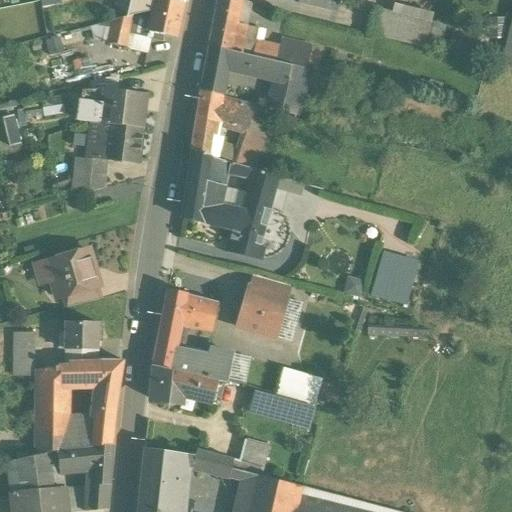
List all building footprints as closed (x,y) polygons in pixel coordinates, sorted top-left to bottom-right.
[(152,12),(154,0),(130,0),(127,18),(133,17),(152,12)] [(183,4),(164,0),(154,0),(152,12),(148,29),(147,33),(152,34),(150,40),(160,42),(161,36),(175,39),(183,4)] [(240,1),(236,0),(218,0),(216,12),(209,47),(238,54),(242,41),(243,37),(237,36),(240,26),(234,25),(240,1)] [(298,0),(297,5),(334,14),(337,0),(298,0)] [(429,24),(371,9),(365,34),(423,49),(429,24)] [(152,12),(133,17),(129,35),(150,40),(152,34),(147,33),(152,12)] [(127,18),(111,21),(107,44),(125,48),(129,35),(133,17),(127,18)] [(490,20),(491,36),(505,36),(505,20),(490,20)] [(429,44),(442,46),(445,25),(432,23),(429,44)] [(511,60),(511,25),(503,58),(511,60)] [(150,40),(129,35),(125,48),(125,49),(147,54),(150,40)] [(278,49),(242,41),(238,54),(256,59),(275,63),(278,49)] [(311,49),(280,41),(278,49),(275,63),(290,66),(305,70),(306,70),(311,49)] [(238,54),(209,47),(200,91),(221,97),(227,66),(252,72),(254,73),(256,59),(238,54)] [(275,63),(256,59),(254,73),(252,72),(251,76),(273,80),(285,82),(290,66),(275,63)] [(290,66),(285,82),(273,80),(268,103),(267,109),(277,112),(294,116),(305,70),(290,66)] [(118,77),(92,83),(91,91),(91,92),(103,92),(104,91),(116,92),(118,77)] [(91,91),(82,91),(78,122),(91,123),(99,124),(103,92),(91,92),(91,91)] [(116,92),(104,91),(103,92),(99,124),(108,126),(141,129),(146,96),(116,92)] [(254,109),(220,99),(221,98),(200,92),(194,133),(210,137),(213,122),(245,130),(246,130),(254,109)] [(268,103),(261,102),(260,109),(267,111),(267,109),(268,103)] [(254,109),(246,130),(245,130),(233,165),(252,170),(254,171),(258,156),(262,156),(277,112),(267,109),(267,111),(266,112),(254,109)] [(19,145),(12,117),(2,119),(9,148),(19,145)] [(99,124),(91,123),(89,137),(86,137),(85,141),(89,142),(87,164),(105,166),(106,159),(104,158),(108,126),(99,124)] [(141,129),(108,126),(104,158),(106,159),(137,162),(141,129)] [(210,137),(194,133),(191,151),(211,157),(210,158),(217,160),(221,139),(210,137)] [(211,157),(191,151),(189,163),(209,169),(249,181),(252,170),(233,165),(217,160),(210,158),(211,157)] [(87,164),(77,163),(74,197),(102,190),(105,166),(87,164)] [(209,169),(189,163),(180,218),(226,229),(228,210),(203,204),(209,169)] [(254,171),(252,170),(249,181),(240,213),(267,220),(270,209),(275,190),(274,190),(277,178),(254,171)] [(302,185),(277,178),(274,190),(275,190),(299,197),(302,185)] [(240,213),(228,210),(226,229),(232,231),(262,238),(267,220),(240,213)] [(262,238),(232,231),(227,251),(257,259),(262,238)] [(88,251),(45,265),(56,298),(62,296),(97,285),(99,285),(98,284),(96,284),(92,271),(94,271),(88,251)] [(412,289),(419,263),(387,254),(379,279),(396,284),(412,289)] [(288,286),(254,277),(250,290),(247,289),(237,328),(274,338),(288,286)] [(391,301),(396,284),(379,279),(374,296),(391,301)] [(347,294),(362,296),(364,284),(348,282),(347,294)] [(97,285),(62,296),(65,308),(101,300),(97,285)] [(217,304),(167,292),(152,364),(153,364),(176,371),(208,379),(225,382),(231,355),(210,351),(209,358),(183,353),(176,351),(181,326),(188,328),(211,332),(217,304)] [(98,325),(64,323),(63,350),(96,351),(98,325)] [(188,328),(181,326),(176,351),(183,353),(188,328)] [(368,327),(367,337),(428,340),(428,330),(368,327)] [(34,334),(13,334),(12,376),(33,376),(34,334)] [(249,386),(253,357),(238,355),(234,384),(249,386)] [(118,362),(98,361),(97,364),(68,364),(68,366),(67,386),(69,386),(93,385),(97,385),(97,391),(95,409),(115,411),(123,361),(118,362)] [(68,366),(37,371),(36,396),(69,391),(69,386),(67,386),(68,366)] [(217,384),(153,367),(151,400),(169,402),(170,395),(215,408),(219,395),(214,394),(217,384)] [(322,380),(287,370),(280,398),(314,408),(322,380)] [(69,391),(36,396),(36,421),(68,418),(68,417),(69,391)] [(115,411),(95,409),(95,411),(94,415),(91,448),(111,446),(115,411)] [(94,415),(68,417),(68,418),(67,451),(91,448),(94,415)] [(68,418),(36,421),(35,457),(57,452),(67,451),(68,418)] [(267,447),(244,441),(238,462),(233,460),(230,470),(254,476),(259,477),(267,447)] [(67,451),(57,452),(60,472),(61,471),(94,468),(94,485),(109,486),(112,446),(91,448),(67,451)] [(163,450),(144,449),(142,464),(162,466),(162,461),(251,486),(254,476),(230,470),(233,460),(196,451),(193,460),(185,458),(180,456),(163,452),(163,450)] [(196,451),(188,449),(185,458),(193,460),(196,451)] [(35,457),(6,464),(11,494),(63,489),(61,471),(60,472),(57,452),(35,457)] [(181,511),(183,496),(159,492),(162,466),(142,464),(137,511),(136,511),(244,511),(245,510),(233,506),(231,511),(181,511)] [(259,477),(254,476),(251,486),(245,510),(244,511),(295,511),(301,488),(259,477)] [(94,485),(93,511),(96,511),(108,510),(109,486),(94,485)] [(388,511),(301,488),(295,511),(388,511)] [(66,511),(63,489),(11,494),(14,511),(66,511)] [(0,511),(10,511),(8,498),(0,499),(0,511)]
